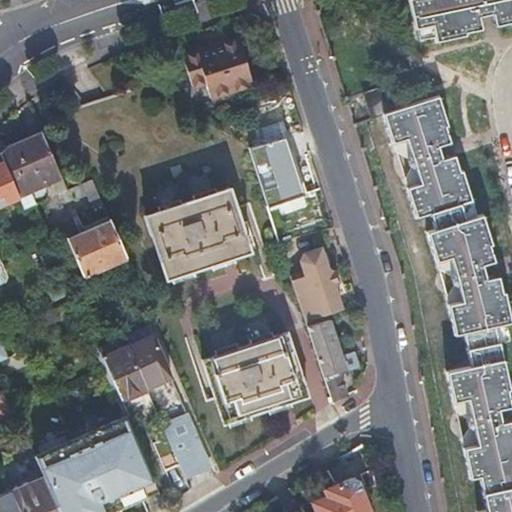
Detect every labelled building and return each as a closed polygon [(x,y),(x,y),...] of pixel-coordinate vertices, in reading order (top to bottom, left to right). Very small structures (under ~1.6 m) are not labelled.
[(511,0),(408,0),(414,28),(431,24),(434,34),(435,40),(465,34),(464,31),(481,27),(478,15),(491,12),(494,25),(511,21),(511,23),(511,0)] [(416,38),(434,34),(431,24),(414,28),(416,38)] [(190,84),(203,81),(208,98),(252,85),(237,39),(182,55),(190,84)] [(460,204),(471,201),(461,169),(458,171),(453,155),(442,159),(437,145),(449,141),(443,124),(446,124),(437,95),(395,109),(387,84),(361,92),(370,117),(382,113),(416,216),(430,212),(435,229),(427,231),(439,270),(442,269),(459,266),(459,269),(449,275),(449,276),(449,277),(448,278),(448,279),(448,280),(448,281),(448,282),(449,282),(449,283),(449,284),(450,285),(450,286),(451,286),(451,287),(452,287),(453,287),(465,284),(466,291),(448,295),(446,296),(455,336),(465,333),(471,367),(448,373),(456,413),(458,413),(475,411),(476,415),(466,419),(466,420),(466,421),(466,422),(466,423),(466,424),(466,425),(466,426),(466,427),(467,427),(467,428),(468,428),(468,429),(468,430),(469,430),(470,430),(480,429),(481,435),(465,438),(463,438),(471,480),(480,478),(486,511),(484,511),(511,511),(511,421),(502,424),(498,410),(511,407),(507,389),(510,389),(499,343),(495,327),(505,324),(511,323),(505,294),(502,294),(499,277),(486,280),(482,264),(494,261),(489,245),(490,244),(481,214),(476,216),(464,219),(460,204)] [(8,146),(0,155),(4,163),(18,195),(60,177),(41,132),(8,146)] [(283,137),(249,148),(268,207),(288,201),(281,178),(295,173),(283,137)] [(0,205),(19,198),(18,195),(4,163),(0,164),(0,205)] [(93,208),(103,203),(92,179),(73,188),(77,199),(87,195),(93,208)] [(230,187),(145,215),(166,278),(251,251),(230,187)] [(476,216),(471,201),(460,204),(464,219),(476,216)] [(109,221),(67,240),(83,275),(125,257),(109,221)] [(0,240),(0,257),(14,251),(9,237),(0,240)] [(304,271),(291,276),(306,322),(325,316),(341,310),(342,310),(335,290),(338,284),(334,271),(328,268),(321,248),(304,254),(300,261),(304,271)] [(459,266),(442,269),(449,275),(459,269),(459,266)] [(68,281),(50,289),(56,303),(74,295),(68,281)] [(465,284),(453,287),(448,295),(466,291),(465,284)] [(329,320),(308,327),(334,405),(347,397),(340,373),(352,370),(347,355),(341,357),(329,320)] [(509,340),(505,324),(495,327),(499,343),(509,340)] [(150,331),(148,328),(123,338),(126,344),(130,342),(129,340),(150,331)] [(288,331),(203,359),(223,424),(309,396),(288,331)] [(127,347),(145,389),(171,377),(152,337),(127,347)] [(127,347),(102,358),(120,400),(145,389),(127,347)] [(159,419),(185,479),(211,468),(184,409),(159,419)] [(458,413),(466,420),(466,419),(476,415),(475,411),(458,413)] [(154,481),(126,416),(99,428),(104,438),(82,448),(94,476),(106,502),(126,493),(132,490),(140,487),(154,481)] [(158,485),(127,416),(126,416),(154,481),(156,486),(158,485)] [(173,484),(185,479),(159,419),(157,416),(148,419),(160,449),(159,450),(173,484)] [(104,438),(99,428),(34,457),(39,467),(82,448),(104,438)] [(470,430),(463,438),(465,438),(481,435),(480,429),(470,430)] [(360,445),(340,457),(352,476),(384,457),(383,454),(360,445)] [(51,495),(94,476),(82,448),(39,467),(40,471),(51,495)] [(20,511),(58,511),(51,495),(40,471),(9,486),(10,490),(20,511)] [(106,511),(103,503),(106,502),(94,476),(51,495),(58,511),(106,511)] [(367,511),(352,476),(322,491),(325,496),(310,503),(313,511),(312,511),(367,511)] [(144,497),(140,487),(132,490),(137,500),(144,497)] [(20,511),(10,490),(0,494),(0,511),(20,511)] [(111,511),(130,504),(126,493),(106,502),(103,503),(106,511),(111,511)]
